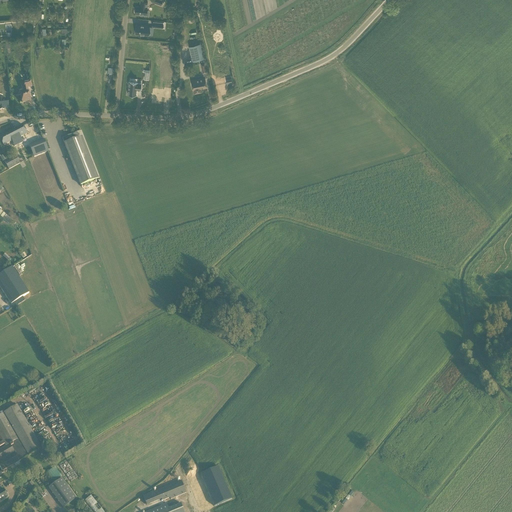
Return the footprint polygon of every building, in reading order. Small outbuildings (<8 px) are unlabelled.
[(145,10),(146,11),(147,2),(140,1),(139,6),(136,5),(135,9),(134,12),(135,13),(144,14),(145,10)] [(197,12),(198,20),(205,19),(204,14),(203,14),(203,13),(202,14),(202,13),(201,13),(200,13),(200,12),(199,13),(199,12),(198,12),(197,12)] [(141,25),(136,25),(135,33),(148,35),(149,26),(143,25),(141,25)] [(201,43),(189,46),(192,61),(204,59),(201,43)] [(205,78),(191,81),(192,90),(193,90),(194,93),(201,92),(201,88),(207,87),(205,78)] [(22,83),(23,91),(20,92),(22,103),(31,101),(29,92),(28,92),(27,88),(32,87),(30,81),(22,83)] [(127,94),(135,95),(136,90),(140,90),(141,83),(137,83),(137,82),(128,81),(128,82),(127,86),(128,86),(127,94)] [(152,94),(152,99),(153,99),(152,103),(160,104),(161,96),(165,96),(164,97),(169,97),(170,89),(165,89),(165,91),(162,91),(153,90),(153,94),(152,94)] [(0,139),(3,145),(7,143),(12,141),(14,146),(23,142),(20,137),(27,134),(23,125),(0,136),(0,139)] [(63,139),(81,185),(99,178),(81,132),(63,139)] [(44,140),(30,146),(34,157),(48,151),(44,140)] [(9,170),(20,164),(15,154),(12,156),(13,156),(4,161),(9,170)] [(8,224),(11,220),(4,213),(2,216),(3,217),(2,219),(8,224)] [(0,287),(10,304),(15,301),(29,293),(15,271),(12,267),(0,274),(0,287)] [(0,446),(4,444),(6,446),(0,449),(0,467),(2,471),(42,449),(17,405),(0,415),(0,446)] [(39,450),(45,461),(52,457),(46,447),(39,450)] [(60,465),(71,482),(79,477),(73,467),(71,469),(66,461),(60,465)] [(218,467),(200,474),(214,507),(232,499),(228,490),(218,467)] [(77,499),(62,478),(48,488),(63,508),(77,499)] [(181,481),(158,490),(162,500),(162,501),(170,498),(170,500),(186,493),(181,481)] [(33,488),(21,504),(24,507),(37,491),(33,488)] [(85,500),(94,511),(104,511),(91,495),(85,500)]
